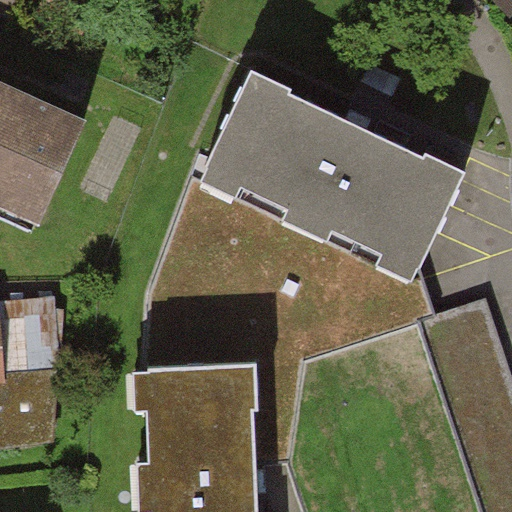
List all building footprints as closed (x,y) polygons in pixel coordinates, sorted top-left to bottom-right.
[(511,3),(511,0),(476,0),(494,20),(511,3)] [(217,63),(160,183),(206,204),(215,186),(253,204),(244,223),(294,246),(303,226),(352,249),(341,271),(379,289),(436,168),(392,147),(385,160),(254,98),(261,84),(217,63)] [(84,121),(0,82),(0,200),(38,217),(84,121)] [(259,511),(252,358),(127,364),(129,406),(148,405),(150,456),(133,457),(135,504),(154,503),(154,511),(259,511)] [(6,395),(0,394),(0,455),(59,453),(52,368),(4,372),(6,395)]
